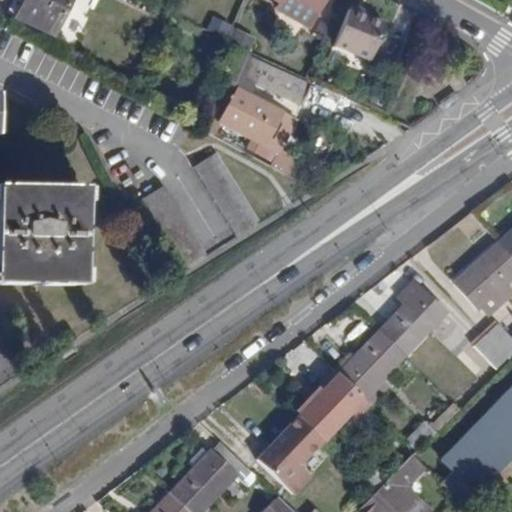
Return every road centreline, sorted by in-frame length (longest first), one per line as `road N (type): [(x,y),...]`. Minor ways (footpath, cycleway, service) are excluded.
road 1 (residential): [(55,511),(511,165)]
road 2 (secondary): [(262,284),(0,467)]
road 3 (secondary): [(511,90),(262,284)]
road 4 (residential): [(0,71),(101,120),(171,167),(222,251)]
road 5 (secondary): [(262,284),(511,131)]
